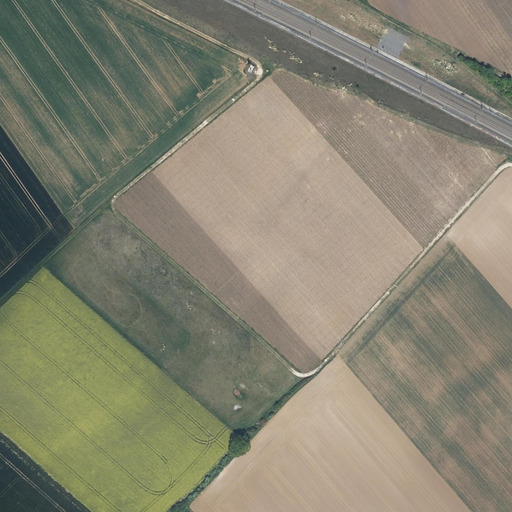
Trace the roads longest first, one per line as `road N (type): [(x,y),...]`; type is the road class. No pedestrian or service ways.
road 1 (track): [(0,303),(110,202),(300,375),(310,374),(511,164)]
road 2 (track): [(110,202),(261,72),(133,0)]
road 3 (track): [(511,77),(358,0)]
